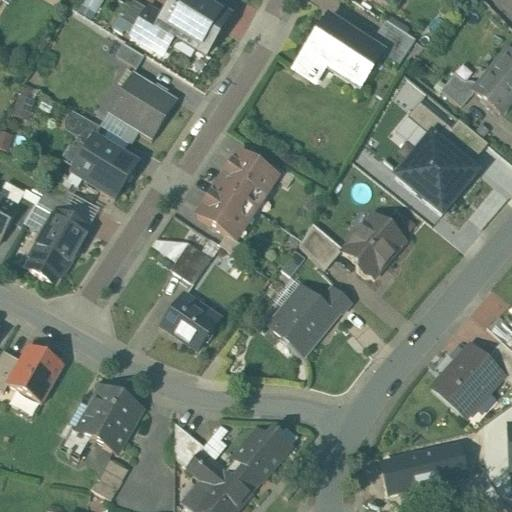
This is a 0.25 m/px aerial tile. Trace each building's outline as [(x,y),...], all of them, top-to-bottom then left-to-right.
[(82,0),(76,10),(90,19),(102,0),(82,0)] [(210,10),(194,0),(173,0),(162,19),(154,31),(156,32),(170,41),(175,34),(206,54),(228,19),(211,9),(210,10)] [(370,0),(386,10),(392,0),(370,0)] [(147,10),(130,37),(147,47),(156,32),(154,31),(162,19),(147,10)] [(368,48),(326,20),(293,70),(314,84),(317,80),(312,77),(321,63),(335,72),(333,75),(358,92),(380,58),(381,57),(368,48)] [(414,42),(384,23),(368,48),(381,57),(380,58),(397,68),(414,42)] [(143,58),(122,46),(115,58),(135,70),(143,58)] [(472,92),(472,93),(473,94),(499,116),(511,100),(511,54),(507,50),(472,92)] [(176,102),(132,74),(114,103),(137,118),(129,130),(150,144),(176,102)] [(472,92),(453,77),(440,94),(460,110),(473,94),(472,93),(472,92)] [(10,115),(27,120),(34,91),(17,87),(10,115)] [(430,137),(439,145),(450,133),(418,106),(407,120),(429,138),(430,137)] [(106,133),(75,115),(65,133),(76,140),(87,147),(87,146),(91,140),(99,145),(106,133)] [(439,145),(467,168),(486,146),(458,123),(450,133),(439,145)] [(429,138),(395,179),(441,217),(476,175),(467,168),(439,145),(430,137),(429,138)] [(76,140),(71,147),(67,148),(60,159),(61,164),(72,171),(87,147),(76,140)] [(99,145),(91,140),(87,146),(87,147),(72,171),(69,176),(113,203),(135,168),(99,145)] [(266,175),(237,156),(231,166),(230,165),(223,176),(224,177),(217,188),(256,214),(266,200),(263,198),(274,181),(274,180),(266,175)] [(293,179),(273,165),(266,175),(274,180),(274,181),(286,189),(293,179)] [(73,197),(48,184),(40,198),(64,212),(73,197)] [(256,214),(217,188),(209,198),(201,209),(202,209),(196,219),(224,239),(232,244),(233,243),(243,227),(246,228),(256,214)] [(35,207),(21,199),(15,209),(18,211),(10,225),(21,232),(35,207)] [(15,209),(0,200),(0,242),(10,225),(18,211),(15,209)] [(86,233),(54,215),(29,259),(32,261),(58,276),(61,277),(86,233)] [(403,245),(371,218),(341,252),(341,254),(356,267),(357,273),(364,278),(369,278),(372,280),(403,245)] [(341,252),(311,227),(298,249),(322,275),(341,254),(341,252)] [(245,251),(233,243),(232,244),(224,239),(218,249),(238,262),(245,251)] [(210,262),(187,246),(168,273),(192,289),(210,262)] [(294,254),(279,273),(289,280),(303,261),(294,254)] [(58,276),(32,261),(27,270),(28,273),(50,285),(53,284),(58,276)] [(334,318),(300,290),(288,306),(289,307),(268,332),(299,357),(321,330),(323,331),(334,318)] [(349,306),(330,291),(321,302),(340,317),(349,306)] [(218,321),(182,297),(160,330),(196,354),(218,321)] [(511,336),(495,321),(485,331),(511,355),(511,336)] [(511,356),(500,345),(483,363),(482,364),(500,381),(511,391),(511,356)] [(5,388),(6,388),(40,408),(62,369),(27,349),(19,364),(5,388)] [(469,350),(431,391),(464,421),(465,420),(463,418),(485,393),(487,395),(500,381),(482,364),(483,363),(469,350)] [(139,413),(99,390),(92,403),(82,398),(65,429),(70,431),(58,452),(66,457),(65,458),(68,460),(69,458),(77,463),(89,442),(114,456),(127,431),(129,432),(139,413)] [(203,450),(174,426),(173,461),(184,470),(198,453),(199,454),(203,450)] [(265,441),(255,433),(231,462),(233,463),(224,474),(249,494),(258,484),(259,485),(289,449),(271,434),(265,441)] [(457,448),(419,457),(427,492),(439,490),(438,487),(465,480),(457,448)] [(199,454),(198,453),(184,470),(200,484),(209,491),(190,511),(235,511),(250,495),(249,494),(224,474),(223,474),(199,454)] [(427,492),(419,457),(381,466),(389,499),(414,493),(415,495),(427,492)] [(127,473),(107,461),(89,492),(109,504),(127,473)] [(200,484),(184,503),(184,507),(189,511),(190,511),(209,491),(200,484)]
